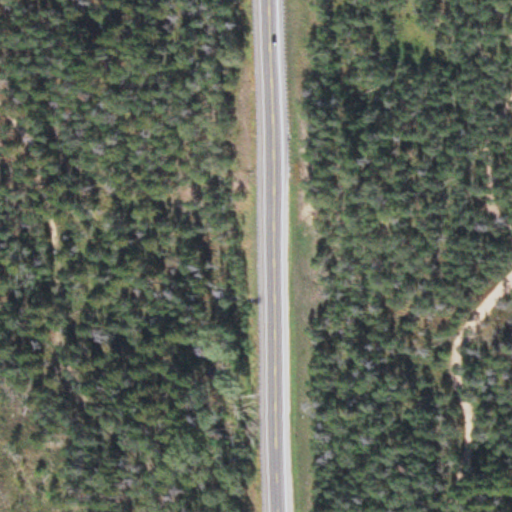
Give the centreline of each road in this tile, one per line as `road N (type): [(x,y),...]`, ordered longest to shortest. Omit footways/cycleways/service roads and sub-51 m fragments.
road 1 (primary): [(269,511),(262,0)]
road 2 (track): [(164,511),(166,495),(67,369),(42,143),(0,97)]
road 3 (track): [(511,282),(460,343),(488,437),(461,511)]
